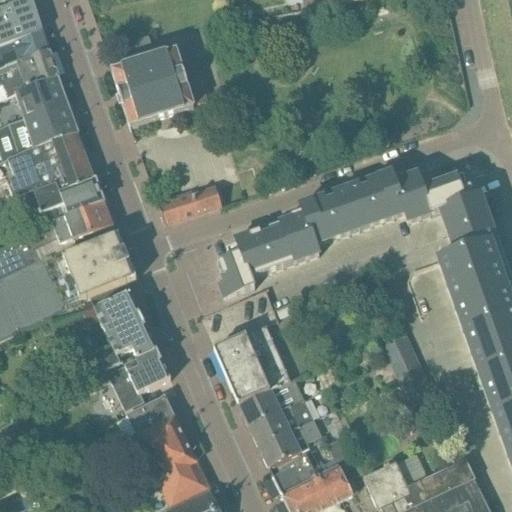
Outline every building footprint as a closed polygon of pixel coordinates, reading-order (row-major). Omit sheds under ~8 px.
[(0,51),(43,35),(44,35),(32,0),(30,0),(2,11),(2,12),(0,12),(0,51)] [(0,51),(0,74),(49,54),(43,35),(0,51)] [(130,131),(149,125),(195,110),(194,107),(208,103),(201,80),(187,85),(177,54),(155,61),(149,41),(136,45),(142,65),(113,74),(130,131)] [(16,96),(59,81),(49,54),(0,74),(0,90),(3,89),(7,101),(16,96)] [(79,137),(68,107),(59,81),(16,96),(7,101),(15,98),(24,124),(14,126),(19,140),(23,139),(28,155),(29,157),(79,137)] [(96,184),(84,150),(79,137),(29,157),(28,155),(19,159),(20,161),(0,168),(0,185),(6,183),(14,203),(18,202),(19,203),(56,186),(61,197),(96,184)] [(405,179),(395,183),(393,177),(368,186),(370,192),(361,195),(359,189),(346,194),(361,234),(405,218),(408,227),(433,219),(424,194),(418,178),(406,183),(405,179)] [(471,191),(468,192),(463,180),(424,194),(433,219),(441,216),(449,238),(456,259),(500,243),(493,223),(492,221),(489,222),(481,199),(475,201),(471,191)] [(53,225),(104,206),(96,184),(61,197),(56,186),(19,203),(30,234),(25,236),(26,237),(17,241),(20,247),(29,243),(34,254),(49,246),(46,239),(56,235),(53,225)] [(222,211),(216,192),(216,191),(192,199),(191,196),(168,203),(169,206),(159,209),(166,229),(222,211)] [(317,250),(361,234),(346,194),(334,198),(336,204),(327,207),(325,201),(300,210),(302,216),(292,220),(293,223),(282,227),(296,267),(320,259),(317,250)] [(74,244),(109,232),(113,230),(104,206),(53,225),(56,235),(46,239),(49,246),(34,254),(29,243),(20,247),(0,255),(0,284),(74,250),(75,247),(74,244)] [(252,283),(296,267),(282,227),(269,231),(271,237),(262,240),(260,235),(236,243),(237,249),(227,253),(230,262),(218,266),(226,287),(220,289),(225,303),(255,292),(252,283)] [(119,238),(113,241),(111,236),(87,246),(89,251),(78,255),(75,247),(74,250),(0,284),(0,346),(51,323),(61,318),(93,304),(91,301),(137,283),(119,238)] [(511,277),(500,243),(456,259),(438,265),(511,471),(511,277)] [(147,332),(139,315),(126,288),(100,299),(93,304),(61,318),(51,323),(60,343),(99,324),(112,351),(83,365),(88,376),(113,365),(117,372),(158,355),(157,354),(159,353),(159,352),(161,347),(155,333),(154,333),(149,331),(147,332)] [(249,299),(251,310),(269,306),(267,295),(249,299)] [(291,385),(275,348),(267,330),(215,353),(228,383),(226,383),(232,397),(234,396),(239,408),(291,385)] [(415,358),(407,339),(383,349),(392,368),(415,358)] [(113,365),(88,376),(92,384),(67,397),(71,405),(97,393),(96,391),(101,389),(116,420),(126,415),(123,408),(172,384),(171,382),(170,382),(162,365),(163,365),(158,355),(117,372),(113,365)] [(401,388),(424,377),(415,358),(392,368),(401,388)] [(432,396),(424,377),(401,388),(409,407),(432,396)] [(249,430),(304,403),(295,384),(291,385),(239,408),(239,409),(249,430)] [(126,419),(117,424),(126,444),(175,422),(165,401),(126,419)] [(259,450),(314,424),(304,403),(249,430),(259,450)] [(172,510),(209,492),(195,464),(199,462),(203,456),(205,455),(200,446),(199,446),(191,446),(188,448),(175,422),(126,444),(136,465),(147,459),(158,481),(153,483),(158,494),(163,491),(172,510)] [(314,424),(259,450),(269,472),(302,456),(310,452),(308,447),(322,440),(314,424)] [(13,430),(0,436),(0,443),(10,466),(26,458),(13,430)] [(360,476),(351,458),(343,441),(328,448),(338,469),(318,480),(315,474),(319,472),(311,455),(305,458),(273,481),(289,511),(326,511),(353,499),(345,483),(360,476)] [(448,473),(428,482),(417,457),(364,482),(377,511),(383,511),(422,495),(427,505),(475,482),(466,465),(448,473)] [(489,511),(475,482),(427,505),(422,495),(383,511),(489,511)] [(218,511),(211,496),(193,504),(176,511),(218,511)]
